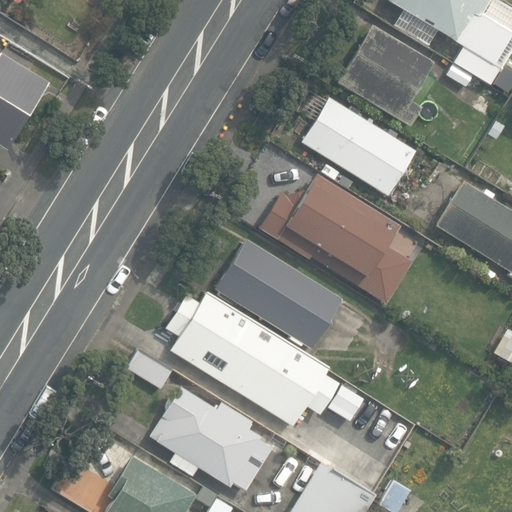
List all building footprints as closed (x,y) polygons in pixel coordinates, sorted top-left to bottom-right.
[(453,64),(488,85),(501,65),(494,61),(511,34),(480,15),(488,0),(385,0),(385,1),(402,11),(393,26),(415,40),(424,24),(463,47),(453,64)] [(336,82),(408,127),(419,108),(408,101),(432,62),(371,25),(336,82)] [(0,148),(4,151),(45,84),(0,56),(0,148)] [(475,94),(482,82),(468,74),(462,85),(475,94)] [(298,144),(387,197),(414,151),(394,139),(398,134),(390,129),(387,134),(371,125),(374,121),(369,118),(367,122),(357,117),(360,112),(351,106),(348,110),(326,97),(298,144)] [(305,261),(307,256),(381,303),(408,261),(385,247),(397,227),(314,173),(303,191),(283,196),(277,193),(255,229),(305,261)] [(507,274),(511,276),(511,212),(492,200),(495,195),(486,190),(483,194),(462,181),(433,226),(509,272),(507,274)] [(302,344),(310,349),(342,299),(244,238),(213,288),(219,292),(217,296),(231,305),(234,301),(290,337),(289,339),(300,346),(302,344)] [(168,350),(291,426),(303,406),(318,415),(337,383),(323,374),(327,367),(204,292),(197,304),(183,295),(162,329),(176,337),(168,350)] [(126,367),(160,388),(172,370),(138,349),(126,367)] [(232,482),(244,490),(270,448),(258,440),(260,438),(246,429),(252,420),(222,401),(216,410),(178,387),(159,416),(161,417),(149,436),(174,452),(168,461),(191,476),(196,468),(228,488),(232,482)] [(282,511),(356,511),(370,491),(304,450),(294,466),(306,474),(282,511)] [(184,511),(195,495),(128,457),(106,496),(110,498),(101,511),(184,511)] [(511,511),(511,462),(488,459),(480,501),(449,473),(415,511),(511,511)] [(376,504),(390,511),(396,511),(409,490),(391,479),(376,504)] [(195,498),(207,506),(215,494),(203,486),(195,498)]
